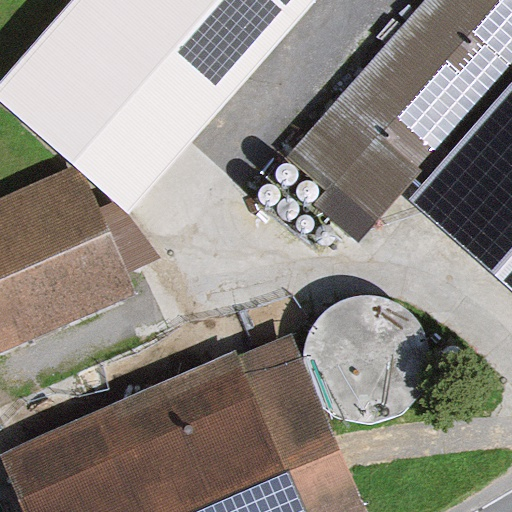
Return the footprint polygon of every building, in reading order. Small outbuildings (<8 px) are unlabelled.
[(84,0),(0,96),(0,114),(128,226),(326,0),(84,0)] [(511,75),(511,0),(432,0),(287,164),(324,196),(312,210),(358,251),(511,75)] [(511,92),(416,202),(511,286),(511,92)] [(64,179),(0,205),(0,360),(119,312),(64,179)] [(327,359),(382,356),(379,300),(324,303),(327,359)] [(239,365),(237,360),(0,464),(0,468),(19,511),(363,511),(288,343),(239,365)]
